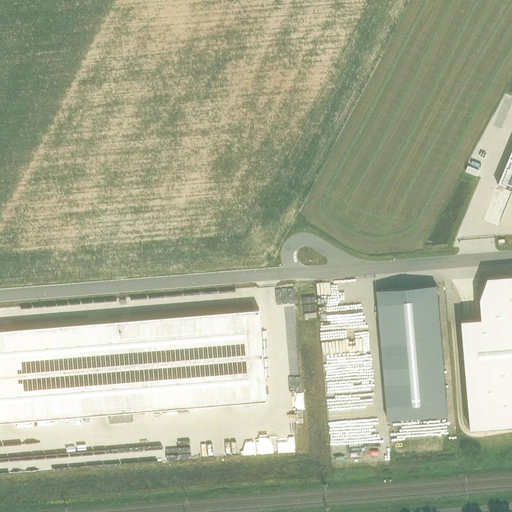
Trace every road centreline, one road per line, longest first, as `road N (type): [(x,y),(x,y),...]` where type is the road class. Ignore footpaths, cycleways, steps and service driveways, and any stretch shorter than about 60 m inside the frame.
road 1 (unknown): [(0,443),(202,434),(267,415),(278,389),(279,278)]
road 2 (unclassified): [(0,299),(304,276)]
road 3 (residential): [(511,257),(354,270)]
